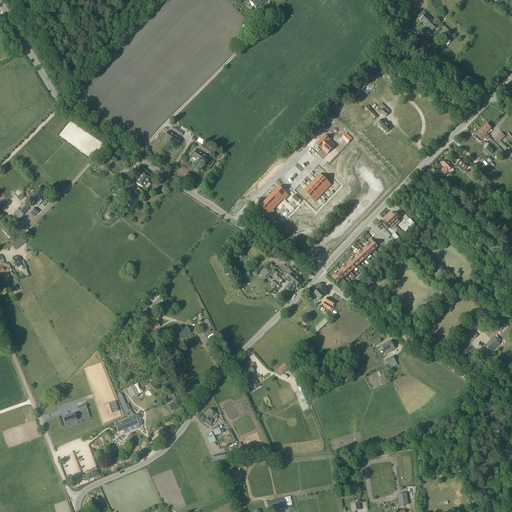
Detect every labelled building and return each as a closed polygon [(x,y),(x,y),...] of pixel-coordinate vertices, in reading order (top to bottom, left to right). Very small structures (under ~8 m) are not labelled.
[(256,0),(251,0),(250,2),(253,5),(256,9),(259,7),(261,5),(256,0)] [(271,12),(266,16),(271,21),(276,17),(271,12)] [(427,27),(433,22),(426,15),(421,19),(420,20),(421,21),(422,22),(423,24),(424,23),(427,27)] [(433,22),(427,27),(432,32),(441,22),(437,18),(433,22)] [(443,24),(440,26),(448,34),(450,31),(443,24)] [(403,37),(398,34),(393,39),(399,43),(403,37)] [(403,67),(406,63),(401,59),(398,64),(403,67)] [(405,83),(402,88),(408,92),(411,87),(405,83)] [(369,116),(369,115),(373,112),(367,106),(364,109),(367,112),(366,113),(369,116)] [(376,110),(380,113),(385,118),(389,113),(390,112),(385,108),(384,109),(380,106),(376,110)] [(386,122),(385,123),(382,120),(377,125),(386,134),(391,129),(388,127),(389,125),(386,122)] [(486,125),(480,130),(489,138),(490,137),(488,135),(490,133),(489,132),(491,130),(486,125)] [(481,142),(486,137),(488,139),(489,138),(480,130),(476,135),(478,136),(476,138),(476,139),(480,142),(481,142)] [(164,139),(170,143),(174,136),(168,133),(164,139)] [(174,136),(170,143),(175,147),(180,140),(174,136)] [(324,136),(317,144),(322,149),(330,141),(324,136)] [(499,136),(493,141),(497,145),(503,139),(499,136)] [(330,141),(322,149),(327,154),(335,146),(330,141)] [(504,144),(501,147),(505,151),(505,152),(506,154),(509,151),(511,150),(509,148),(504,144)] [(489,145),(485,150),(489,154),(490,155),(495,151),(489,145)] [(192,158),(198,162),(202,155),(196,151),(192,158)] [(111,158),(105,152),(97,162),(104,167),(111,158)] [(208,159),(202,155),(198,162),(204,166),(208,159)] [(461,159),(457,163),(465,171),(467,170),(466,169),(469,166),(461,159)] [(443,168),(439,172),(444,177),(449,172),(450,174),(452,174),(454,172),(454,171),(452,169),(453,168),(455,166),(450,161),(448,163),(446,161),(441,166),(443,168)] [(142,174),(136,183),(144,189),(150,179),(142,174)] [(320,175),(316,179),(321,184),(325,180),(320,175)] [(316,179),(312,183),(317,189),(321,184),(316,179)] [(325,180),(321,184),(327,190),(331,185),(325,180)] [(312,183),(308,188),(313,193),(317,189),(312,183)] [(321,184),(317,189),(323,194),(327,190),(321,184)] [(44,194),(38,188),(34,193),(35,193),(33,196),(31,194),(28,198),(36,205),(39,201),(38,200),(44,194)] [(280,188),(276,192),(283,199),(287,195),(280,188)] [(308,188),(304,192),(309,197),(313,193),(308,188)] [(317,189),(313,193),(319,198),(323,194),(317,189)] [(123,204),(131,209),(140,195),(133,190),(123,204)] [(276,192),(272,196),(280,203),(283,199),(276,192)] [(313,193),(309,197),(315,202),(319,198),(313,193)] [(272,196),(269,200),(276,207),(280,203),(272,196)] [(269,200),(265,203),(273,210),(276,207),(269,200)] [(265,203),(262,207),(269,214),(273,210),(265,203)] [(39,211),(35,208),(30,213),(34,216),(36,214),(36,215),(39,211)] [(18,210),(13,215),(16,218),(22,213),(18,210)] [(387,217),(396,226),(400,222),(398,220),(400,219),(395,213),(393,215),(391,213),(387,217)] [(392,230),(395,227),(396,226),(387,217),(383,221),(385,223),(383,224),(388,230),(390,228),(392,230)] [(21,221),(18,224),(16,223),(13,226),(18,232),(25,225),(22,222),(21,221)] [(16,250),(26,242),(22,237),(12,245),(16,250)] [(374,252),(375,251),(378,248),(372,241),(369,244),(368,243),(367,244),(374,252)] [(374,252),(367,244),(366,245),(367,246),(364,248),(370,255),(373,253),(374,252)] [(370,255),(364,248),(361,251),(360,250),(359,251),(366,259),(367,258),(370,255)] [(35,257),(33,251),(22,255),(24,261),(35,257)] [(356,256),(362,263),(365,260),(366,259),(359,251),(358,252),(359,253),(356,256)] [(359,266),(362,263),(356,256),(353,258),(352,258),(351,259),(358,266),(359,266)] [(20,258),(14,261),(17,268),(23,266),(20,258)] [(348,263),(354,270),(357,267),(358,266),(351,259),(350,260),(351,260),(348,263)] [(350,274),(351,273),(354,270),(348,263),(345,266),(344,265),(343,266),(350,274)] [(7,265),(2,267),(0,268),(0,275),(1,275),(4,282),(10,280),(7,273),(9,272),(7,265)] [(287,274),(290,270),(284,265),(280,270),(287,274)] [(346,277),(349,275),(350,274),(343,266),(342,267),(343,268),(340,270),(346,277)] [(259,274),(265,278),(269,273),(264,269),(259,274)] [(336,272),(335,273),(342,281),(343,280),(346,277),(340,270),(337,273),(336,272)] [(289,277),(299,285),(302,281),(293,273),(289,277)] [(338,285),(341,282),(342,281),(335,273),(334,274),(335,275),(331,278),(338,285)] [(278,274),(274,278),(276,279),(275,280),(279,285),(281,283),(281,284),(284,279),(278,274)] [(299,285),(289,277),(287,279),(291,283),(296,287),(296,288),(299,285)] [(296,287),(291,283),(286,288),(291,293),(296,287)] [(324,295),(319,289),(314,294),(320,300),(324,295)] [(154,303),(157,307),(164,303),(161,298),(154,303)] [(328,298),(323,306),(331,311),(332,312),(335,307),(333,306),(336,302),(328,298)] [(152,319),(146,309),(141,312),(147,323),(152,319)] [(496,323),(501,328),(506,323),(501,318),(496,323)] [(318,332),(326,325),(328,323),(325,319),(315,328),(318,332)] [(157,325),(156,324),(154,325),(153,323),(148,327),(151,332),(158,328),(157,328),(159,327),(158,325),(157,325)] [(201,333),(203,333),(205,337),(211,334),(214,332),(211,327),(209,329),(209,330),(204,332),(204,328),(201,328),(201,333)] [(180,332),(177,333),(181,339),(190,334),(186,328),(184,329),(183,328),(179,330),(180,332)] [(493,338),(485,346),(492,353),(500,345),(498,343),(494,339),(493,338)] [(381,346),(385,354),(395,349),(390,341),(381,346)] [(391,370),(398,366),(393,357),(385,361),(391,370)] [(284,363),(276,371),(281,376),(289,369),(288,368),(290,366),(287,363),(285,364),(284,363)] [(251,366),(243,371),(247,379),(246,380),(247,382),(249,386),(252,384),(253,386),(257,384),(256,382),(257,381),(256,379),(255,380),(253,375),(252,376),(250,374),(251,373),(254,372),(251,366)] [(304,390),(297,393),(301,401),(307,398),(304,390)] [(109,404),(111,410),(117,408),(115,402),(109,404)] [(130,410),(128,411),(125,402),(120,404),(125,415),(129,413),(131,412),(130,410)] [(173,402),(168,405),(171,412),(172,411),(172,410),(176,408),(173,402)] [(64,419),(63,420),(64,423),(65,423),(65,424),(77,420),(81,419),(77,408),(68,412),(69,416),(63,418),(64,419)] [(209,410),(201,421),(207,425),(210,427),(212,424),(211,423),(213,420),(215,421),(217,418),(215,417),(217,415),(215,414),(209,410)] [(130,418),(114,425),(117,432),(124,429),(126,433),(139,428),(141,426),(141,423),(139,417),(137,415),(134,415),(134,414),(129,416),(130,418)] [(217,426),(212,429),(215,436),(221,433),(217,426)] [(213,435),(207,438),(210,444),(215,442),(213,435)] [(236,444),(229,447),(231,452),(238,449),(236,446),(237,446),(236,445),(236,444)] [(225,454),(213,457),(214,463),(226,460),(225,454)] [(93,499),(88,502),(91,509),(91,508),(92,510),(93,511),(95,511),(98,511),(97,508),(96,506),(97,506),(95,503),(99,502),(97,497),(93,499)] [(352,511),(361,510),(360,504),(360,500),(355,501),(356,504),(351,505),(352,511)] [(268,509),(276,508),(275,501),(267,503),(268,509)]
